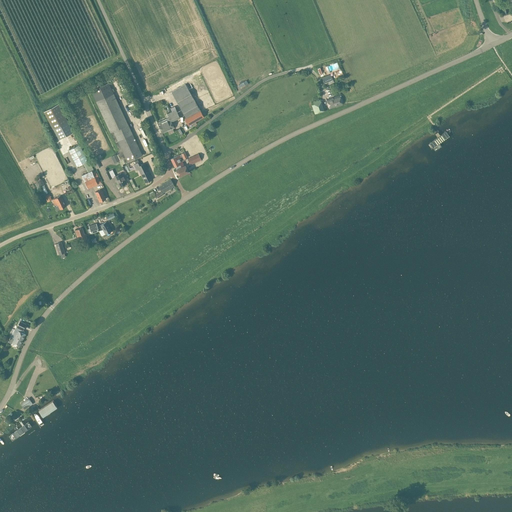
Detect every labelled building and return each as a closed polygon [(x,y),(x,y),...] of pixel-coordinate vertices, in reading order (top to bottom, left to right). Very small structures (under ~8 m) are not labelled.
[(322,78),(324,83),(333,80),(331,74),(322,78)] [(142,155),(114,93),(109,82),(91,91),(96,101),(119,151),(117,152),(121,160),(123,159),(125,163),(142,155)] [(197,124),(196,122),(204,117),(185,84),(171,92),(186,118),(185,118),(189,126),(193,123),(194,125),(197,124)] [(343,105),(340,96),(333,98),(333,97),(326,99),(329,109),(343,105)] [(320,101),(320,99),(313,101),(314,104),(312,105),(315,114),(325,111),(321,101),(320,101)] [(58,104),(44,112),(59,140),(73,132),(58,104)] [(180,118),(175,106),(170,108),(172,112),(167,114),(169,117),(167,118),(157,122),(162,133),(174,128),(171,122),(180,118)] [(460,134),(454,125),(423,146),(429,155),(460,134)] [(80,145),(69,151),(77,167),(83,163),(88,172),(82,175),(88,189),(98,184),(101,183),(96,170),(94,171),(89,161),(88,161),(80,145)] [(171,159),(175,168),(184,164),(182,161),(186,160),(186,158),(188,157),(185,152),(183,153),(171,159)] [(201,160),(199,154),(187,159),(190,165),(201,160)] [(101,167),(97,158),(93,160),(96,169),(101,167)] [(141,165),(140,162),(134,165),(136,171),(139,170),(145,183),(152,180),(145,163),(141,165)] [(184,164),(175,168),(176,169),(179,176),(188,171),(185,165),(184,166),(184,164)] [(127,183),(122,173),(115,176),(117,180),(116,180),(119,187),(127,183)] [(44,184),(41,177),(34,180),(35,182),(37,181),(38,182),(35,183),(37,188),(36,188),(37,190),(41,188),(40,186),(41,186),(44,194),(48,202),(52,199),(51,197),(51,196),(50,194),(49,194),(48,195),(47,193),(48,193),(44,185),(43,185),(44,184)] [(174,186),(171,179),(159,186),(161,191),(156,194),(158,198),(163,194),(163,193),(174,186)] [(106,199),(102,189),(95,192),(100,202),(106,199)] [(66,206),(61,196),(53,200),(56,206),(54,206),(57,211),(66,206)] [(96,224),(89,226),(92,233),(103,230),(105,234),(111,231),(106,222),(101,225),(97,226),(96,224)] [(84,234),(82,228),(75,230),(78,237),(81,236),(83,241),(87,239),(85,234),(84,234)] [(65,253),(62,242),(54,244),(58,255),(60,254),(61,258),(66,257),(64,253),(65,253)] [(26,324),(20,321),(17,327),(16,326),(15,329),(14,329),(12,328),(9,334),(12,335),(8,342),(12,344),(13,342),(20,346),(26,335),(22,333),(26,324)] [(28,398),(21,403),(25,409),(32,404),(28,398)] [(61,408),(55,399),(37,411),(43,420),(61,408)] [(35,426),(34,425),(30,420),(7,437),(12,443),(35,426)]
